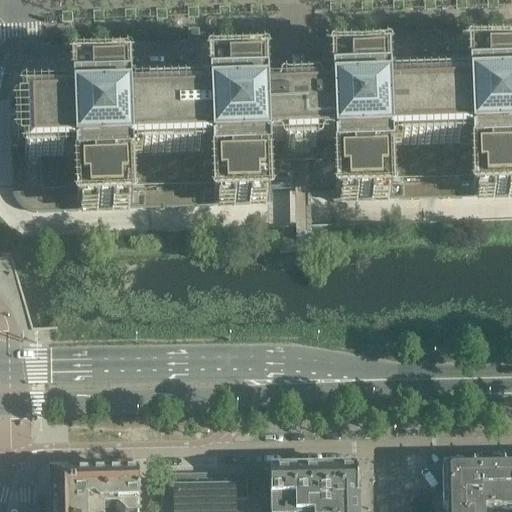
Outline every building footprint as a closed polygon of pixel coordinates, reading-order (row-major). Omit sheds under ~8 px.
[(511,57),(468,59),(469,73),(386,76),(385,62),(332,63),(332,78),(305,78),(305,77),(304,76),(304,75),(303,74),(301,73),(299,72),(298,72),(297,72),(295,73),(294,73),(293,74),(292,75),(291,76),(291,78),(291,79),(264,80),(263,66),(209,67),(210,82),(127,85),(126,70),(73,72),(73,87),(41,88),(41,102),(9,103),(12,184),(13,184),(13,193),(13,194),(14,196),(14,199),(15,200),(16,203),(19,206),(20,207),(22,209),(25,211),(28,212),(32,213),(35,214),(272,206),(270,155),(331,153),(333,204),(511,197),(511,57)] [(511,510),(511,470),(480,471),(480,503),(470,504),(470,511),(480,511),(481,511),(511,510)] [(480,503),(480,471),(449,471),(448,472),(447,472),(446,473),(446,474),(445,475),(446,511),(470,511),(470,504),(480,503)] [(357,501),(357,473),(326,474),(326,495),(317,495),(317,505),(356,504),(356,501),(357,501)] [(295,511),(294,474),(270,475),(270,483),(270,511),(295,511)] [(317,505),(317,495),(326,495),(326,474),(294,474),(295,511),(306,511),(306,508),(317,508),(317,505)] [(234,511),(234,502),(247,502),(247,484),(247,475),(160,477),(161,487),(161,490),(166,490),(166,497),(161,497),(161,511),(234,511)] [(103,497),(103,478),(52,479),(52,504),(94,503),(98,508),(106,508),(105,497),(103,497)] [(138,511),(138,487),(138,478),(103,478),(103,497),(105,497),(106,508),(115,508),(115,510),(117,511),(138,511)] [(98,511),(98,508),(94,503),(52,504),(52,511),(98,511)]
